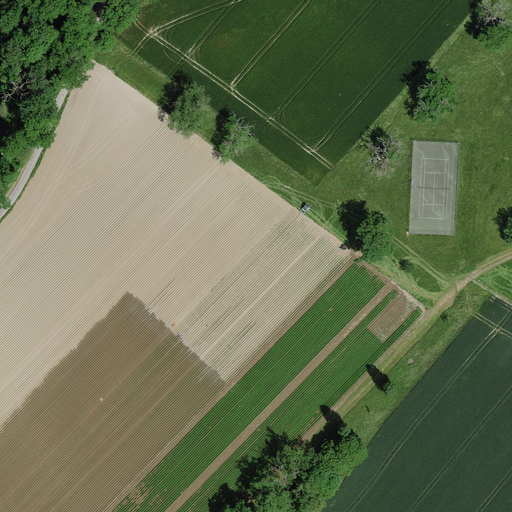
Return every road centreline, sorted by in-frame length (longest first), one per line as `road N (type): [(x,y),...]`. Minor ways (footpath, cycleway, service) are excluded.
road 1 (track): [(464,285),(243,511)]
road 2 (unclassified): [(110,0),(27,175),(0,213)]
